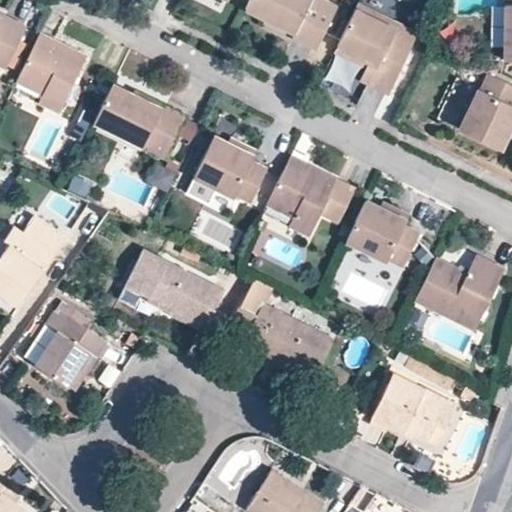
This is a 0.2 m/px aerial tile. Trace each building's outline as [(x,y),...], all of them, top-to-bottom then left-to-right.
[(338,9),(321,0),(250,0),(246,8),(295,33),(293,38),(317,50),(338,9)] [(418,37),(357,8),(336,47),(369,64),(365,70),(360,81),(389,95),(413,48),(418,37)] [(0,16),(0,63),(7,66),(27,26),(1,13),(0,16)] [(41,33),(17,79),(44,92),(39,101),(59,111),(86,56),(41,33)] [(430,43),(418,37),(413,48),(425,54),(430,43)] [(369,64),(336,47),(333,54),(365,70),(369,64)] [(462,129),(506,151),(511,137),(511,85),(494,76),(488,91),(482,87),(462,129)] [(161,105),(115,82),(95,123),(166,158),(180,127),(183,121),(186,114),(162,102),(161,105)] [(188,131),(191,124),(183,121),(180,127),(188,131)] [(195,134),(198,128),(191,124),(188,131),(195,134)] [(241,148),(217,136),(190,192),(213,204),(220,188),(237,196),(238,194),(255,202),(270,172),(253,164),(259,151),(243,143),(241,148)] [(335,180),(290,157),(268,203),(294,216),(290,223),(310,234),(319,215),(336,223),(354,188),(336,179),(335,180)] [(176,173),(157,164),(148,183),(167,192),(176,173)] [(368,198),(346,241),(385,261),(387,256),(404,264),(418,233),(403,225),(409,212),(395,205),(393,211),(368,198)] [(0,293),(17,305),(66,236),(34,215),(23,231),(13,225),(6,235),(11,239),(0,254),(0,293)] [(127,285),(150,296),(176,308),(207,323),(223,289),(144,251),(127,285)] [(437,258),(417,299),(475,328),(504,269),(476,255),(467,273),(437,258)] [(272,285),(255,276),(226,332),(243,341),(240,347),(253,354),(256,349),(275,359),(274,360),(312,380),(334,338),(263,302),(272,285)] [(171,318),(176,308),(150,296),(145,305),(171,318)] [(47,322),(58,328),(68,314),(57,307),(47,322)] [(68,314),(58,328),(36,362),(69,384),(80,367),(86,371),(106,340),(68,314)] [(272,364),(274,360),(275,359),(256,349),(253,354),(272,364)] [(446,386),(451,377),(440,371),(435,381),(446,386)] [(437,424),(445,429),(457,404),(394,373),(372,418),(405,433),(406,430),(428,440),(437,424)] [(437,424),(428,440),(437,444),(445,429),(437,424)] [(252,511),(318,511),(321,507),(303,495),(301,497),(285,485),(289,479),(272,468),(247,508),(252,511)] [(303,495),(321,507),(324,502),(289,479),(285,485),(301,497),(303,495)] [(26,511),(16,505),(0,494),(5,487),(0,484),(0,511),(26,511)] [(0,494),(16,505),(21,498),(5,487),(0,494)]
